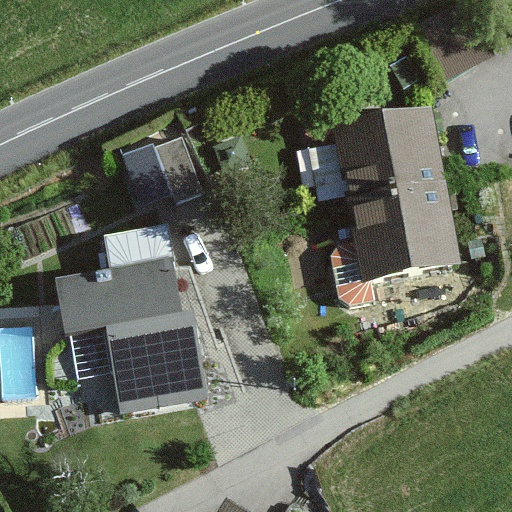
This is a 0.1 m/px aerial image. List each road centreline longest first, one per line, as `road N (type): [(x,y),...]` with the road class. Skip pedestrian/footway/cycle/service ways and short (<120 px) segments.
road 1 (residential): [(511,337),(182,511)]
road 2 (tertiary): [(0,137),(346,0)]
